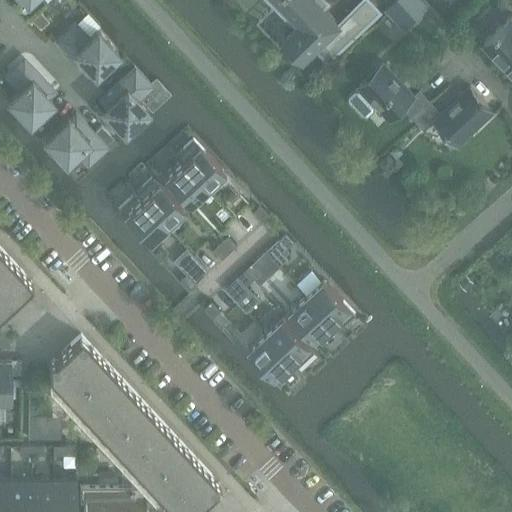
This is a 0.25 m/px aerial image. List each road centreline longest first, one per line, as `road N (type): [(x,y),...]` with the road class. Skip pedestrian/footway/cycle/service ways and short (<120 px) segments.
road 1 (residential): [(150,341),(307,511)]
road 2 (residential): [(0,180),(150,341)]
road 3 (residential): [(271,225),(150,341)]
